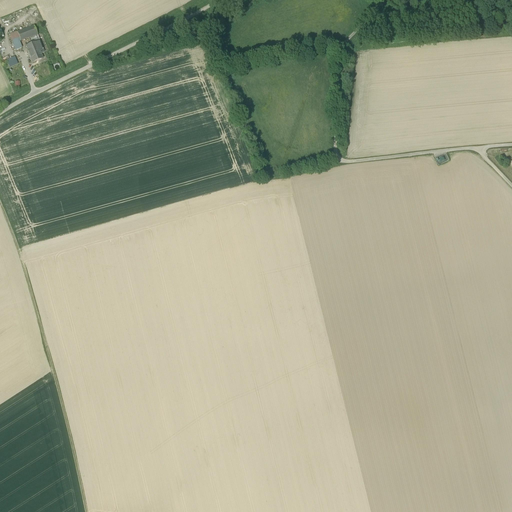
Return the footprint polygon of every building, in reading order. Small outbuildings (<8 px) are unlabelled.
[(34,26),(17,33),(19,38),(20,41),(30,38),(37,35),(34,26)] [(17,33),(10,35),(12,41),(19,38),(17,33)] [(37,35),(30,38),(32,44),(40,41),(37,35)] [(19,38),(12,41),(16,51),(21,48),(19,42),(20,41),(19,38)] [(32,44),(25,47),(28,54),(39,50),(40,54),(44,53),(40,41),(32,44)] [(39,50),(28,54),(32,63),(42,59),(41,54),(40,54),(39,50)] [(7,60),(10,68),(18,65),(15,57),(7,60)]
